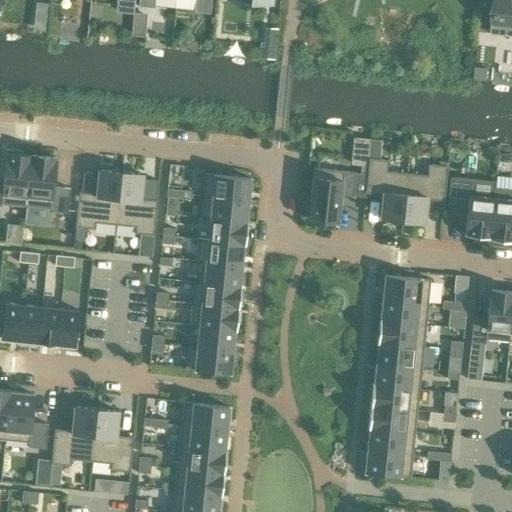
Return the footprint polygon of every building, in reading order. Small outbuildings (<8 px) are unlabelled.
[(138,0),(138,6),(154,8),(154,0),(138,0)] [(195,0),(194,12),(210,14),(211,0),(195,0)] [(511,0),(493,0),(492,13),(491,12),(491,16),(492,16),(491,25),(490,33),(510,35),(511,27),(511,26),(511,0)] [(47,4),(36,3),(35,11),(46,12),(47,4)] [(141,23),(142,15),(133,14),(132,22),(141,23)] [(274,47),(276,29),(266,28),(264,46),(274,47)] [(485,73),(486,68),(473,67),(473,71),(472,79),(484,81),(485,73)] [(21,154),(22,153),(22,151),(6,149),(6,151),(3,182),(0,181),(0,205),(1,206),(1,204),(26,206),(31,155),(21,154)] [(50,211),(67,213),(70,188),(53,187),(56,158),(31,155),(26,206),(50,209),(50,211)] [(365,193),(382,195),(380,219),(402,221),(407,173),(387,171),(388,160),(369,158),(367,174),(367,176),(365,193)] [(444,201),(447,166),(428,164),(427,175),(407,173),(402,221),(424,223),(427,199),(444,201)] [(355,172),(313,168),(308,219),(338,222),(340,195),(365,198),(365,193),(367,176),(367,174),(355,172)] [(84,228),(94,229),(95,223),(115,225),(121,172),(98,170),(98,174),(96,194),(81,193),(79,192),(75,227),(84,228)] [(158,200),(155,200),(140,199),(142,179),(143,175),(121,172),(115,225),(135,227),(135,233),(154,235),(158,200)] [(250,178),(205,174),(202,196),(248,201),(250,178)] [(450,181),(447,206),(467,208),(464,237),(489,239),(494,198),(493,198),(469,195),(470,183),(450,181)] [(179,190),(167,188),(166,196),(178,198),(179,190)] [(511,189),(494,188),(493,198),(494,198),(489,239),(511,241),(511,189)] [(179,190),(178,198),(190,199),(191,191),(179,190)] [(200,217),(246,222),(246,221),(248,201),(202,196),(200,217)] [(247,221),(246,221),(246,222),(200,217),(198,239),(243,244),(243,245),(245,245),(247,221)] [(82,241),(84,228),(75,227),(74,240),(82,241)] [(163,228),(162,235),(174,237),(174,229),(163,228)] [(173,245),(174,237),(162,235),(161,244),(173,245)] [(241,265),(243,245),(243,244),(198,239),(196,260),(241,265)] [(19,262),(28,263),(29,253),(20,252),(19,262)] [(38,254),(29,253),(28,263),(37,264),(38,254)] [(64,268),(65,256),(55,255),(54,267),(64,268)] [(65,256),(64,268),(73,269),(74,257),(65,256)] [(171,266),(172,258),(160,257),(159,265),(171,266)] [(196,260),(194,282),(239,287),(239,286),(241,265),(196,260)] [(430,280),(385,275),(382,298),(428,303),(430,280)] [(239,286),(239,287),(194,282),(191,303),(238,308),(241,286),(239,286)] [(485,344),(485,339),(508,341),(511,307),(511,292),(490,290),(487,319),(473,317),(471,342),(485,344)] [(168,293),(156,292),(156,300),(167,301),(168,293)] [(382,303),(380,319),(380,320),(426,325),(428,303),(382,298),(382,303)] [(166,309),(167,301),(156,300),(155,308),(166,309)] [(453,310),(454,302),(442,301),(442,305),(441,309),(453,310)] [(454,302),(453,310),(465,311),(466,303),(454,302)] [(23,305),(4,303),(1,339),(19,341),(23,305)] [(236,331),(238,308),(191,303),(189,325),(235,330),(235,331),(236,331)] [(38,343),(41,307),(23,305),(19,341),(38,343)] [(38,343),(56,344),(60,309),(41,307),(38,343)] [(78,311),(60,309),(56,344),(75,346),(78,311)] [(426,325),(380,320),(380,319),(379,319),(376,342),(378,342),(378,341),(423,346),(426,325)] [(187,346),(232,351),(235,331),(235,330),(189,325),(187,346)] [(164,336),(152,335),(151,343),(163,344),(164,336)] [(421,368),(423,346),(378,341),(378,342),(376,363),(421,368)] [(449,349),(461,350),(462,342),(450,341),(449,349)] [(151,343),(150,351),(162,352),(163,344),(151,343)] [(187,346),(185,369),(230,374),(232,351),(187,346)] [(461,350),(449,349),(448,357),(460,358),(461,350)] [(421,368),(376,363),(373,383),(373,384),(419,389),(421,368)] [(446,378),(458,380),(459,372),(447,370),(446,378)] [(372,383),(370,406),(417,411),(419,389),(373,384),(373,383),(372,383)] [(11,391),(0,389),(0,439),(5,440),(10,392),(11,392),(11,391)] [(10,392),(5,440),(28,442),(28,447),(45,449),(48,424),(31,422),(34,394),(11,392),(10,392)] [(181,426),(226,430),(229,407),(183,402),(181,426)] [(443,413),(455,414),(456,407),(444,405),(443,413)] [(368,428),(369,428),(369,427),(414,432),(417,411),(370,406),(368,428)] [(91,461),(96,409),(74,407),(71,431),(54,429),(51,464),(70,466),(71,459),(91,461)] [(133,437),(116,435),(118,411),(96,409),(91,461),(111,463),(110,470),(129,472),(133,437)] [(442,421),(454,423),(455,414),(443,413),(442,421)] [(142,426),(154,427),(155,419),(143,418),(142,426)] [(167,420),(155,419),(154,427),(166,428),(167,420)] [(224,452),(224,451),(226,430),(181,426),(179,440),(179,447),(224,452)] [(414,432),(369,427),(369,428),(367,449),(412,454),(414,432)] [(179,447),(176,469),(223,473),(225,451),(224,451),(224,452),(179,447)] [(412,454),(367,449),(364,472),(410,477),(412,454)] [(438,460),(439,452),(427,451),(426,459),(438,460)] [(451,453),(439,452),(438,460),(450,461),(451,453)] [(151,458),(139,457),(138,465),(151,466),(151,458)] [(51,465),(50,473),(60,474),(61,466),(51,465)] [(138,465),(138,473),(150,474),(151,466),(138,465)] [(221,496),(223,473),(176,469),(174,490),(220,495),(220,496),(221,496)] [(124,492),(125,480),(93,475),(91,488),(124,492)] [(176,511),(217,511),(220,496),(220,495),(174,490),(172,511),(176,511)] [(29,504),(30,492),(22,491),(21,503),(29,504)] [(37,504),(38,492),(30,492),(29,504),(37,504)] [(147,501),(135,500),(134,508),(146,509),(147,501)]
